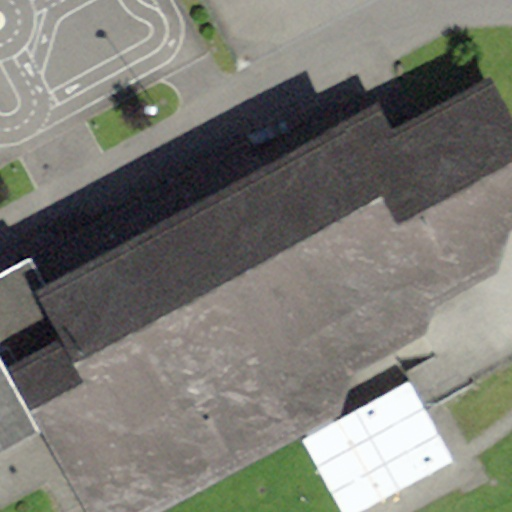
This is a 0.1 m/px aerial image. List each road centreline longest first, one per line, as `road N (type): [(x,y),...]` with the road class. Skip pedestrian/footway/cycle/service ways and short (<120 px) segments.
road 1 (residential): [(317,73),(36,227)]
road 2 (residential): [(486,0),(421,13),(317,73)]
